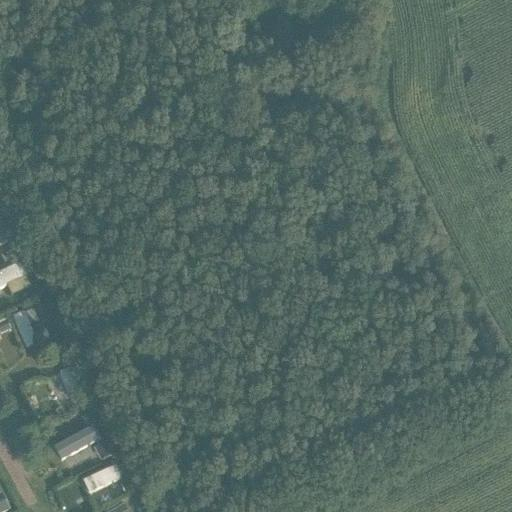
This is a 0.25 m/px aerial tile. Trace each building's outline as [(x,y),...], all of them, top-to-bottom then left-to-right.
[(0,275),(0,297),(9,293),(7,288),(26,278),(20,266),(0,275)] [(25,355),(38,351),(25,315),(13,319),(25,355)] [(62,410),(79,405),(70,373),(53,378),(62,410)] [(92,427),(64,444),(72,456),(99,439),(92,427)] [(114,469),(82,484),(90,502),(122,487),(114,469)]
